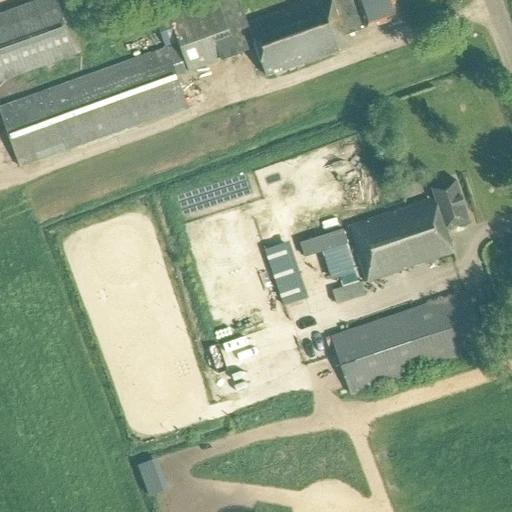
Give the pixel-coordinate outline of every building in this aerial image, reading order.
[(0,83),(81,54),(62,0),(45,0),(0,16),(0,83)] [(189,73),(237,56),(217,0),(203,0),(167,13),(178,43),(186,65),(189,73)] [(313,0),(250,21),(266,69),(280,65),(281,68),(347,46),(344,35),(366,28),(366,29),(399,18),(393,0),(313,0)] [(167,13),(154,17),(166,49),(173,69),(186,65),(178,43),(167,13)] [(173,69),(166,49),(0,109),(0,115),(20,170),(187,109),(173,69)] [(469,221),(456,181),(431,189),(435,198),(346,227),(365,284),(454,255),(445,229),(469,221)] [(335,306),(350,302),(346,289),(331,293),(335,306)] [(488,351),(469,293),(333,339),(352,397),(488,351)]
